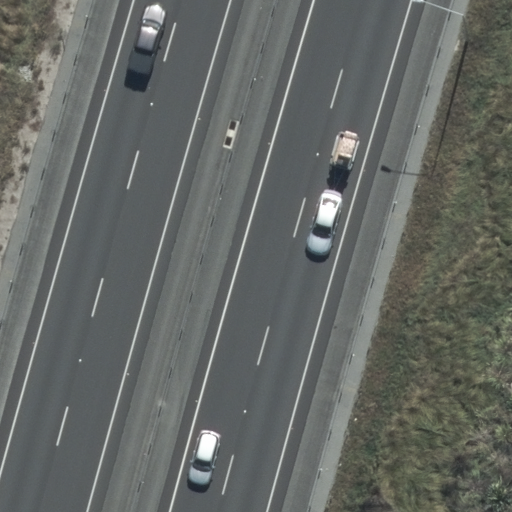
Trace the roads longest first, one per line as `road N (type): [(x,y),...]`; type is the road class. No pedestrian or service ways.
road 1 (motorway): [(361,0),(216,511)]
road 2 (motorway): [(36,511),(179,0)]
